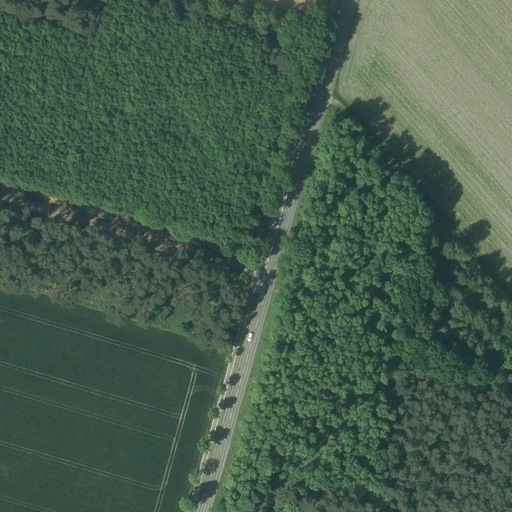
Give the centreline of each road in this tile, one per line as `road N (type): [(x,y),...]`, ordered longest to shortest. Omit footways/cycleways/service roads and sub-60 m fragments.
road 1 (secondary): [(202,511),(350,0)]
road 2 (track): [(325,91),(511,303)]
road 3 (track): [(269,274),(0,198)]
